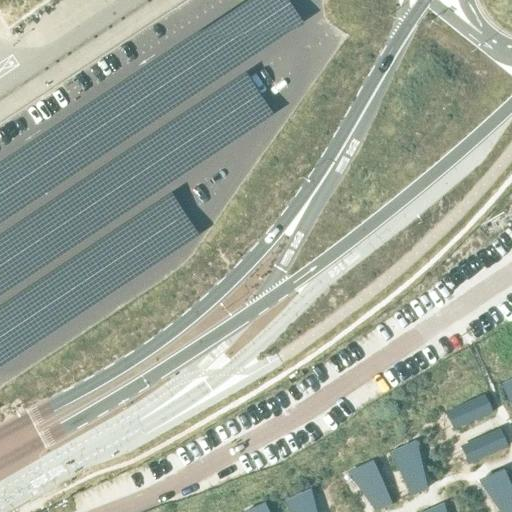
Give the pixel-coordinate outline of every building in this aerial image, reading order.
[(511,378),(501,383),(511,406),(511,378)] [(486,395),(454,408),(462,427),(494,413),(486,395)] [(499,428),(468,441),(476,460),(507,446),(499,428)] [(406,443),(390,450),(410,495),(427,488),(406,443)] [(375,462),(358,470),(377,511),(384,511),(395,507),(375,462)] [(511,511),(511,487),(505,471),(488,478),(503,511),(511,511)] [(310,511),(301,492),(285,499),(290,511),(310,511)] [(267,511),(261,499),(245,506),(247,511),(267,511)]
